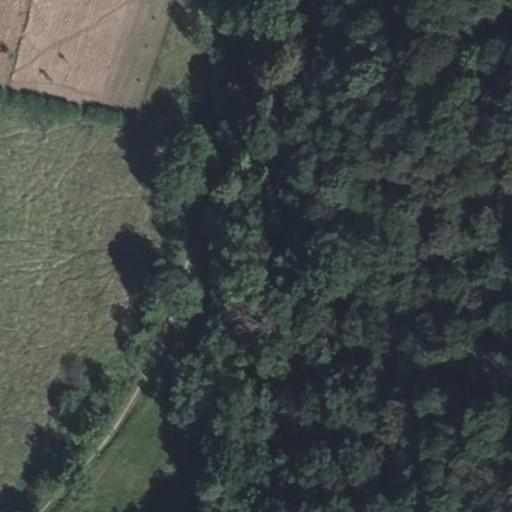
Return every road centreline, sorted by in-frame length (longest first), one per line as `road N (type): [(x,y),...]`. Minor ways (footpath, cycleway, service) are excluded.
road 1 (track): [(47,511),(124,418),(303,0)]
road 2 (track): [(336,0),(292,147),(277,511)]
